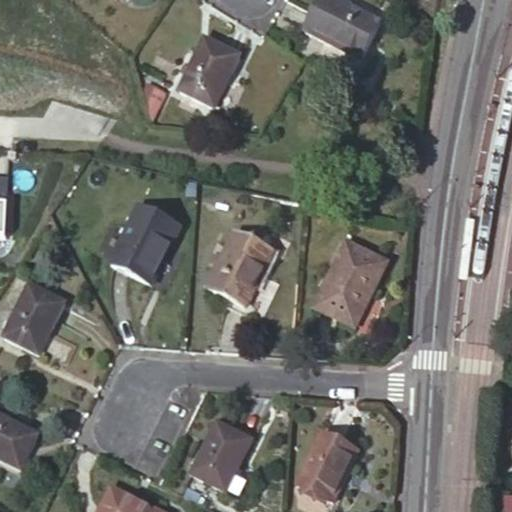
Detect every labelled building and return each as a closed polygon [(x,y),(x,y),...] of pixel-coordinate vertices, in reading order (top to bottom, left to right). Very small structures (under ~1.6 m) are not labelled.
[(334,44),(363,58),(382,24),(334,0),(322,0),(305,33),(333,47),(334,44)] [(180,93),(215,110),(241,58),(205,41),(192,69),(187,67),(184,72),(189,75),(180,93)] [(112,267),(153,287),(182,230),(140,209),(112,267)] [(208,291),(246,310),(274,254),(236,235),(208,291)] [(316,309),(356,329),(388,266),(348,246),(316,309)] [(4,340),(39,357),(66,306),(30,288),(4,340)] [(0,461),(22,472),(39,437),(0,417),(0,461)] [(192,477),(228,495),(254,443),(219,425),(192,477)] [(330,503),(334,505),(359,454),(322,436),(298,487),(302,489),(330,503)] [(327,509),(330,503),(302,489),(299,495),(327,509)] [(155,511),(112,490),(101,511),(155,511)] [(511,497),(499,497),(498,507),(511,508),(511,497)]
